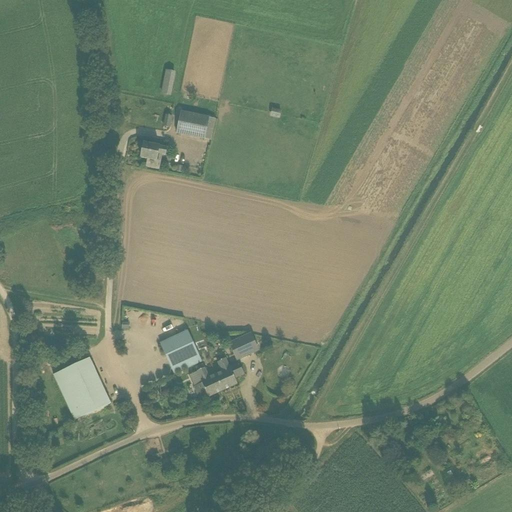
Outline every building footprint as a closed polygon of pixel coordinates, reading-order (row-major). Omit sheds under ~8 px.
[(174,95),(177,71),(165,70),(162,94),(174,95)] [(272,109),(271,117),(280,119),(282,111),(272,109)] [(170,127),(173,116),(166,114),(163,125),(170,127)] [(177,134),(184,136),(205,140),(209,120),(181,114),(177,134)] [(162,155),(165,156),(166,148),(144,144),(141,158),(148,160),(146,167),(159,170),(162,155)] [(188,331),(160,344),(174,375),(202,362),(188,331)] [(251,334),(230,344),(237,360),(258,350),(251,334)] [(90,359),(54,376),(75,421),(111,404),(90,359)] [(237,384),(235,379),(245,375),(239,363),(230,368),(226,359),(218,363),(222,372),(215,375),(223,391),(237,384)] [(189,376),(195,387),(200,400),(208,396),(208,398),(223,391),(215,375),(209,377),(203,364),(195,367),(197,373),(189,376)]
